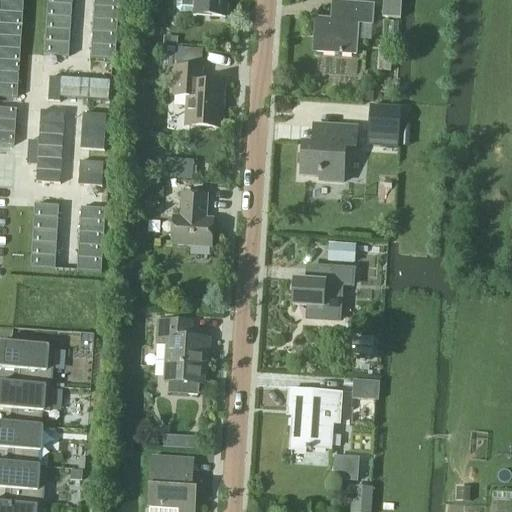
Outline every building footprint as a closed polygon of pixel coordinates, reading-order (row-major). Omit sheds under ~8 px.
[(0,0),(0,147),(12,148),(14,111),(0,110),(0,98),(15,100),(21,0),(0,0)] [(47,0),(44,57),(68,58),(72,0),(47,0)] [(94,0),(90,60),(115,61),(118,0),(94,0)] [(176,0),(176,14),(192,15),(192,18),(224,20),(225,0),(176,0)] [(401,0),(383,0),(383,18),(400,19),(401,0)] [(320,22),(318,55),(356,57),(358,25),(372,26),(373,7),(333,5),(332,22),(320,22)] [(378,52),(377,71),(390,72),(391,53),(378,52)] [(174,70),(172,98),(189,99),(188,114),(185,116),(184,124),(187,126),(187,128),(219,130),(222,87),(201,86),(202,72),(174,70)] [(49,80),(48,103),(60,104),(60,100),(108,103),(110,84),(49,80)] [(369,108),(366,149),(398,151),(400,110),(369,108)] [(40,113),(36,185),(60,186),(64,114),(40,113)] [(82,116),(80,152),(104,153),(106,117),(82,116)] [(303,147),(301,179),(321,180),(320,185),(343,186),(345,151),(355,151),(356,131),(326,129),(325,149),(303,147)] [(159,161),(158,178),(184,180),(185,163),(159,161)] [(79,164),(78,188),(102,189),(103,165),(79,164)] [(157,199),(168,199),(168,185),(157,185),(157,199)] [(173,219),(171,247),(211,249),(213,222),(205,221),(206,197),(181,196),(180,220),(173,219)] [(34,207),(30,270),(55,272),(58,208),(34,207)] [(80,210),(76,273),(100,274),(101,274),(104,225),(105,211),(80,210)] [(294,283),(292,308),(306,309),(305,323),(340,325),(342,288),(352,289),(353,271),(321,269),(321,271),(320,284),(294,283)] [(192,342),(193,326),(161,324),(159,346),(170,346),(167,384),(204,386),(206,343),(192,342)] [(351,342),(350,355),(371,356),(372,344),(351,342)] [(0,371),(12,372),(11,387),(50,389),(53,349),(46,349),(0,345),(0,371)] [(351,401),(375,402),(378,402),(379,384),(376,384),(353,383),(351,401)] [(0,411),(9,412),(8,426),(40,428),(41,414),(48,415),(50,389),(11,387),(0,385),(0,411)] [(289,393),(288,412),(295,413),(294,418),(292,418),(290,451),(310,452),(310,451),(329,452),(331,425),(339,426),(341,396),(289,393)] [(0,451),(6,452),(5,466),(34,468),(37,468),(38,455),(38,454),(40,428),(8,426),(0,425),(0,451)] [(149,510),(149,511),(193,511),(195,492),(187,492),(188,483),(190,484),(192,463),(152,460),(149,510)] [(0,491),(4,492),(3,506),(41,509),(44,469),(37,468),(34,468),(5,466),(0,465),(0,491)] [(69,472),(68,483),(82,484),(82,473),(69,472)] [(350,511),(370,511),(373,489),(368,489),(352,488),(350,511)]
